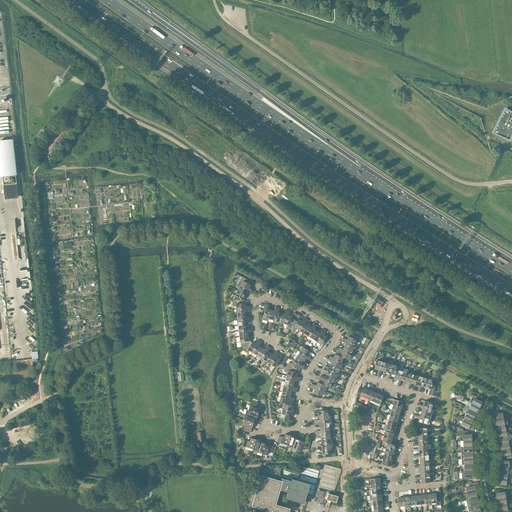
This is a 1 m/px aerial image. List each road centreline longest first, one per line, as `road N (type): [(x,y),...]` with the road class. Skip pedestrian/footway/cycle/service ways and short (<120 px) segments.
road 1 (motorway): [(76,0),(511,290)]
road 2 (unclassified): [(42,158),(94,93),(233,181),(312,248),(391,299)]
road 3 (unclassified): [(511,181),(453,178),(227,21),(213,0)]
road 4 (track): [(207,233),(511,399)]
road 5 (motorway): [(357,171),(107,0)]
road 6 (motorway): [(357,171),(131,0)]
road 7 (residential): [(284,351),(258,334),(255,307),(263,297),(337,333),(306,378),(303,396),(310,401)]
road 8 (track): [(34,183),(41,162),(52,170),(134,168),(198,214),(207,233)]
road 9 (motorway): [(511,269),(357,171)]
road 10 (track): [(64,169),(82,338)]
road 11 (residential): [(389,478),(399,467),(416,396),(359,377)]
